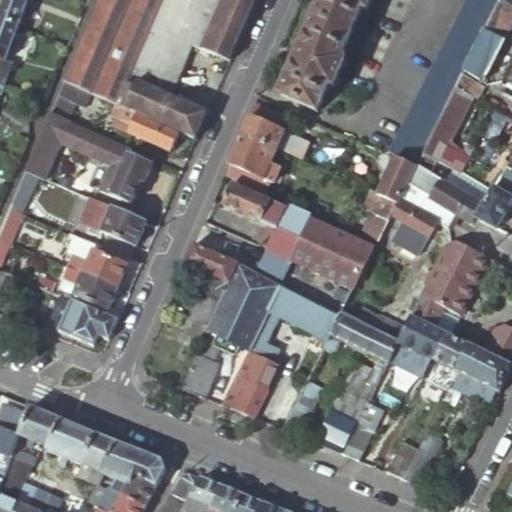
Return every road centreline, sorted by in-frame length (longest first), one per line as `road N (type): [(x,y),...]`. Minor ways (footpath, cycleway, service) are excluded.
road 1 (unclassified): [(103,413),(279,0)]
road 2 (unknown): [(435,0),(382,108),(367,120),(237,99),(185,80)]
road 3 (unclassified): [(372,511),(191,438),(103,413)]
